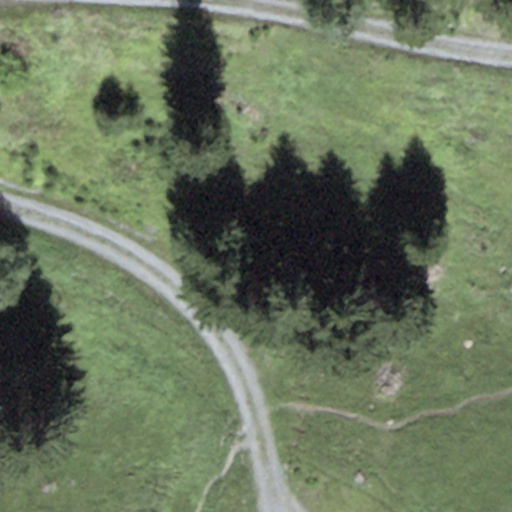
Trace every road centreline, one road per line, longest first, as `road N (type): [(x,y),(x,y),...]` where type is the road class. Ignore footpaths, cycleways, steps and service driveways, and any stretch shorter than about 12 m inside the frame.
road 1 (track): [(259,421),(239,353),(189,295),(109,244),(0,207)]
road 2 (track): [(159,0),(224,4),(511,59)]
